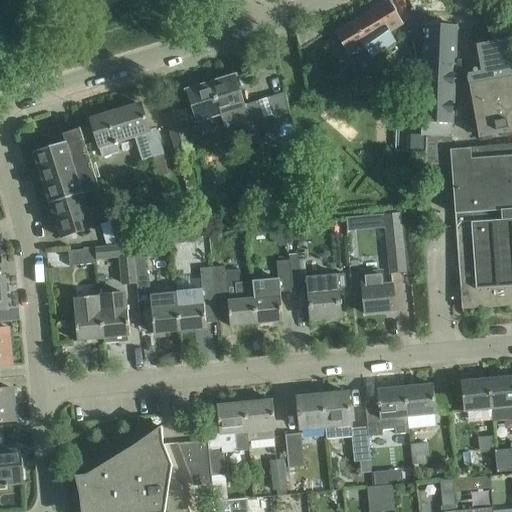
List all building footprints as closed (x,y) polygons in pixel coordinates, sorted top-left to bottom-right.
[(363,46),(371,59),(395,42),(388,31),(401,23),(388,1),(335,33),(348,55),(363,46)] [(421,24),(412,10),(402,16),(410,30),(421,24)] [(426,136),(453,137),(460,27),(425,25),(420,134),(420,135),(426,136)] [(470,84),(470,87),(511,78),(511,39),(476,46),(481,69),(478,70),(478,69),(477,68),(476,67),(475,67),(473,67),(472,68),(471,69),(471,70),(471,72),(472,72),(469,74),(468,74),(468,76),(468,78),(468,79),(468,81),(469,82),(470,84)] [(210,83),(220,114),(225,130),(264,117),(259,101),(244,105),(235,75),(210,83)] [(511,78),(470,87),(480,137),(511,131),(511,78)] [(209,118),(220,114),(210,83),(185,91),(195,122),(196,122),(201,137),(214,133),(209,118)] [(278,128),(294,123),(284,93),(269,97),(278,128)] [(90,120),(101,157),(118,152),(115,142),(134,136),(141,160),(162,154),(157,138),(158,137),(155,128),(148,131),(140,105),(90,120)] [(170,132),(169,132),(176,154),(192,149),(185,127),(184,127),(170,132)] [(98,189),(79,129),(62,134),(65,142),(32,153),(49,204),(50,204),(82,194),(98,189)] [(411,134),(410,152),(425,152),(426,136),(420,135),(420,134),(411,134)] [(426,136),(425,152),(425,164),(451,165),(452,150),(453,137),(426,136)] [(511,145),(452,150),(451,165),(461,309),(511,305),(511,145)] [(170,153),(149,159),(154,177),(175,170),(170,153)] [(82,194),(50,204),(55,220),(87,210),(82,194)] [(87,210),(55,220),(60,238),(93,227),(87,210)] [(251,230),(280,226),(281,212),(247,216),(251,230)] [(398,213),(384,214),(390,273),(404,272),(398,213)] [(94,248),(95,260),(118,257),(121,283),(136,282),(136,275),(134,259),(133,244),(94,248)] [(95,260),(94,248),(68,251),(69,266),(96,263),(95,260)] [(289,260),(292,291),(307,289),(303,253),(288,254),(289,260)] [(136,275),(136,282),(139,305),(150,304),(153,330),(153,334),(179,331),(176,290),(150,292),(148,273),(146,274),(144,258),(134,259),(136,275)] [(280,292),(292,291),(289,260),(277,261),(276,261),(278,278),(252,280),(256,324),(282,321),(280,292)] [(224,266),(212,267),(215,298),(227,297),(230,326),(256,324),(252,280),(241,281),(240,270),(225,271),(224,266)] [(203,299),(215,298),(212,267),(200,268),(201,288),(203,299)] [(51,269),(52,281),(59,281),(58,268),(51,269)] [(351,289),(362,288),(365,314),(395,311),(392,285),(383,286),(381,272),(361,274),(361,277),(350,278),(351,289)] [(344,273),(306,277),(307,289),(307,293),(310,319),(340,316),(337,291),(346,290),(344,273)] [(201,288),(176,290),(179,331),(206,329),(205,322),(217,321),(215,298),(203,299),(201,288)] [(99,296),(103,338),(104,338),(105,343),(118,342),(117,337),(129,336),(127,310),(126,310),(125,293),(99,296)] [(77,341),(103,338),(99,296),(73,298),(77,341)] [(0,365),(11,365),(8,329),(0,329),(0,365)] [(511,377),(488,380),(491,409),(492,419),(492,421),(511,419),(511,377)] [(488,380),(460,382),(463,411),(491,409),(488,380)] [(404,387),(408,428),(434,425),(433,414),(435,414),(432,385),(404,387)] [(364,404),(366,427),(367,437),(382,435),(382,430),(395,429),(395,434),(409,433),(408,428),(404,387),(376,390),(378,402),(364,404)] [(0,422),(16,421),(13,389),(0,389),(0,422)] [(370,460),(367,437),(366,427),(351,428),(348,393),(322,395),(325,427),(326,439),(351,437),(353,462),(370,460)] [(299,429),(325,427),(322,395),(296,398),(299,429)] [(272,400),(244,403),(248,441),(274,439),(273,430),(275,429),(272,400)] [(217,411),(205,412),(206,432),(207,441),(208,448),(222,447),(223,453),(236,452),(249,450),(249,449),(248,441),(244,403),(216,406),(217,411)] [(300,433),(284,435),(287,468),(304,467),(300,433)] [(495,449),(494,437),(477,438),(479,450),(495,449)] [(20,466),(19,450),(1,452),(0,441),(0,484),(4,484),(4,486),(7,486),(7,483),(22,482),(21,477),(23,477),(22,466),(20,466)] [(211,485),(207,441),(177,444),(194,486),(211,485)] [(86,475),(88,495),(80,496),(81,511),(189,511),(162,443),(135,445),(86,475)] [(410,445),(411,456),(428,455),(426,443),(410,445)] [(222,447),(208,448),(211,476),(225,475),(223,453),(222,447)] [(511,471),(511,448),(495,451),(494,451),(496,473),(511,471)] [(385,471),(373,472),(375,486),(379,485),(387,485),(385,471)] [(456,478),(452,478),(453,490),(466,489),(465,477),(456,478)] [(442,505),(454,504),(452,478),(440,480),(442,505)] [(286,482),(272,484),(273,492),(287,491),(286,482)] [(395,509),(392,484),(387,485),(379,485),(381,511),(395,509)] [(375,486),(367,487),(369,511),(381,511),(379,485),(375,486)] [(247,511),(247,498),(213,502),(214,511),(247,511)]
